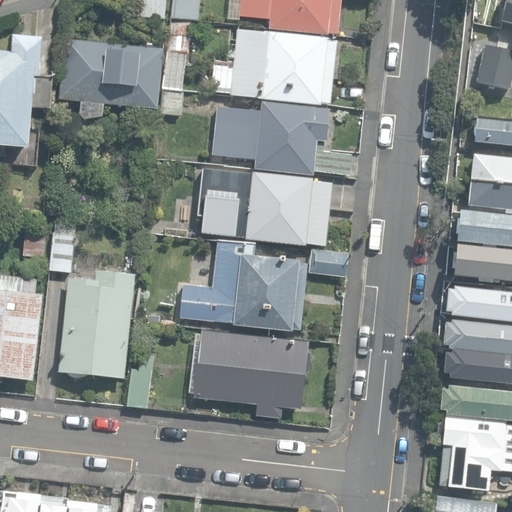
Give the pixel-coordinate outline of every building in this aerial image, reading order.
[(163,0),(137,0),(137,16),(162,18),(163,0)] [(195,0),(171,0),(170,16),(194,19),(195,0)] [(338,0),(231,0),(230,17),(268,21),(267,30),(336,36),(338,0)] [(511,0),(501,0),(496,21),(511,24),(511,46),(511,52),(511,51),(511,0)] [(333,40),(236,30),(232,62),(215,61),(210,91),(231,96),(327,105),(333,40)] [(4,51),(0,50),(0,147),(30,150),(39,35),(5,33),(4,51)] [(161,49),(65,39),(59,100),(154,110),(161,49)] [(511,74),(511,55),(481,48),(473,81),(508,90),(511,74)] [(257,112),(219,107),(213,156),(253,160),(252,170),(310,177),(314,145),(324,146),(328,109),(258,101),(257,112)] [(511,146),(511,122),(473,119),(471,142),(511,146)] [(511,158),(471,155),(466,203),(511,207),(511,158)] [(315,180),(218,170),(212,235),(308,245),(315,180)] [(511,218),(455,213),(452,244),(511,249),(511,218)] [(74,223),(52,220),(46,270),(67,273),(74,223)] [(214,245),(210,285),(177,283),(178,317),(298,331),(302,262),(255,254),(253,247),(214,245)] [(511,253),(451,247),(448,278),(511,283),(511,253)] [(135,279),(71,273),(62,374),(125,380),(135,279)] [(511,292),(452,288),(452,290),(445,290),(443,313),(450,314),(450,317),(511,322),(511,292)] [(44,294),(0,289),(0,376),(36,380),(44,294)] [(511,326),(449,321),(449,324),(442,323),(440,346),(447,347),(447,351),(511,356),(511,326)] [(307,341),(197,332),(187,396),(301,409),(307,341)] [(511,357),(447,352),(447,354),(441,354),(439,377),(446,378),(445,381),(511,387),(511,357)] [(156,357),(135,355),(128,410),(149,412),(156,357)] [(511,390),(446,385),(445,388),(439,387),(437,410),(444,411),(444,415),(511,420),(511,390)] [(511,428),(501,425),(443,418),(433,485),(483,492),(490,473),(511,474),(511,428)] [(102,511),(104,506),(0,494),(0,511),(102,511)] [(491,511),(493,502),(434,495),(432,511),(491,511)]
